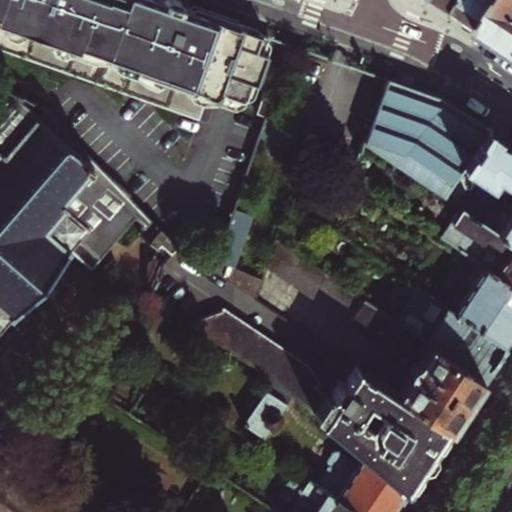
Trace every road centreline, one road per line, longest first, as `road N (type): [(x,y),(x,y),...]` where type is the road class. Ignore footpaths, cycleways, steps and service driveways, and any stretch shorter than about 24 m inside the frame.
road 1 (tertiary): [(511,390),(430,511)]
road 2 (residential): [(329,19),(448,57)]
